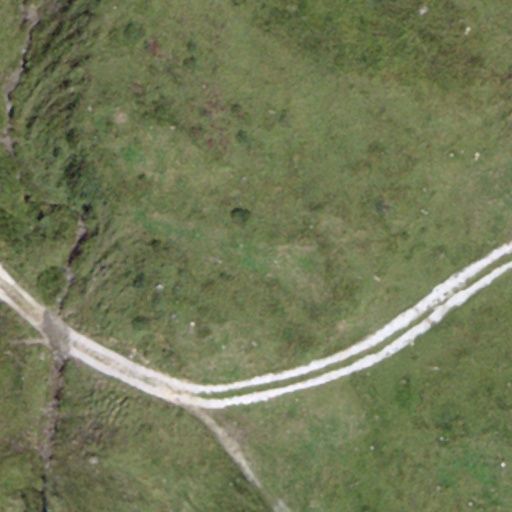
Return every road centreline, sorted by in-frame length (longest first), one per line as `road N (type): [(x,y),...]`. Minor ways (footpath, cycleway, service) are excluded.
road 1 (track): [(286,511),(207,403),(32,313),(0,270)]
road 2 (track): [(207,403),(320,381),(390,349),(511,266)]
